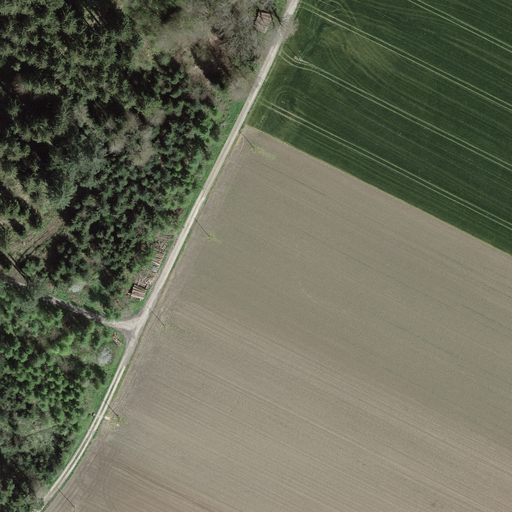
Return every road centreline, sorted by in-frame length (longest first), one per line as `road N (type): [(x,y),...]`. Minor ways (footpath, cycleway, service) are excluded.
road 1 (track): [(35,511),(101,413),(295,0)]
road 2 (track): [(0,280),(114,327),(141,323)]
